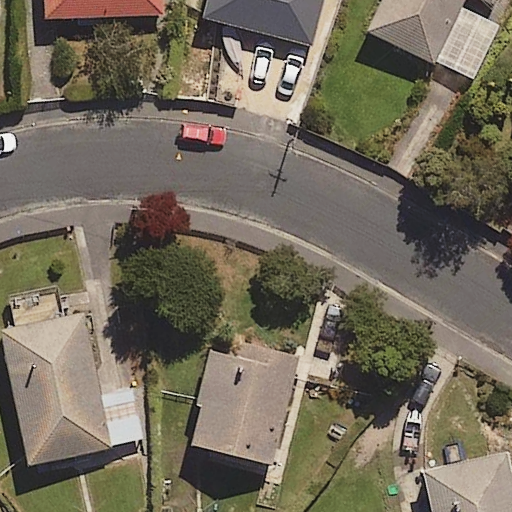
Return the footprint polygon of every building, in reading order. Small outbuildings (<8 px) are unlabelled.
[(191,0),(189,11),(272,28),(277,0),(191,0)] [(318,0),(286,0),(272,53),(302,61),(318,0)] [(487,0),(488,0),(363,0),(355,19),(426,51),(449,0),(487,0)] [(496,17),(458,0),(457,0),(432,57),(470,74),(496,17)] [(145,433),(137,387),(100,393),(85,304),(64,307),(59,275),(9,283),(14,316),(0,318),(22,453),(145,433)] [(292,359),(209,340),(185,445),(268,464),(292,359)] [(511,511),(511,502),(499,444),(413,462),(423,511),(511,511)]
